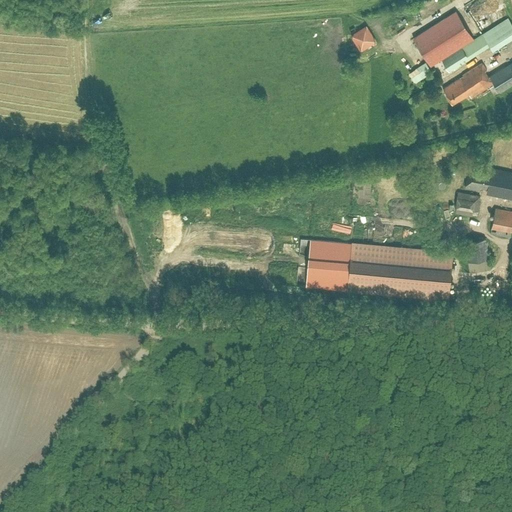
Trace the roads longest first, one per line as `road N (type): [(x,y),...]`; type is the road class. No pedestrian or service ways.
road 1 (unclassified): [(511,323),(161,325),(0,309)]
road 2 (track): [(86,0),(90,114),(161,325)]
road 3 (track): [(403,323),(388,436),(362,511)]
road 4 (track): [(10,511),(118,383)]
